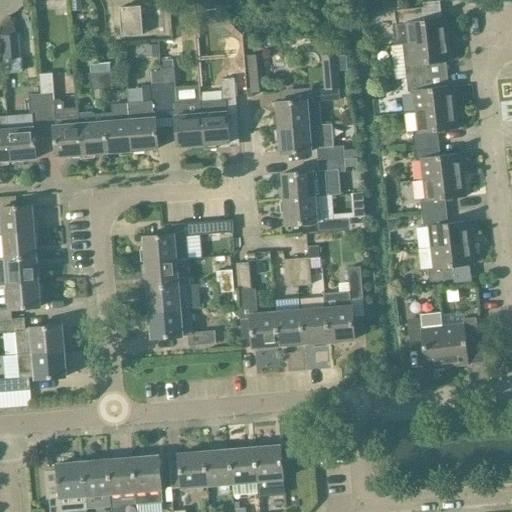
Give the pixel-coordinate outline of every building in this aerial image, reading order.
[(377,1),(367,1),(367,9),(377,9),(377,1)] [(119,8),(122,36),(143,35),(141,6),(119,8)] [(394,25),(393,25),(395,46),(402,45),(445,40),(443,18),(439,18),(422,20),(421,8),(395,11),(396,25),(394,25)] [(1,36),(3,60),(20,58),(18,35),(1,36)] [(402,45),(406,79),(429,76),(428,63),(447,61),(445,40),(402,45)] [(278,129),(332,125),(332,124),(321,125),(319,102),(340,100),(339,90),(340,90),(337,55),(322,56),(324,88),(312,89),(313,100),(276,103),(278,129)] [(110,64),(100,65),(101,74),(102,89),(112,88),(110,64)] [(89,65),(91,90),(102,89),(101,74),(100,65),(89,65)] [(175,113),(178,147),(204,145),(200,102),(176,103),(174,68),(160,69),(161,84),(164,114),(175,113)] [(413,92),(415,112),(453,108),(451,85),(430,87),(429,76),(406,79),(408,92),(413,92)] [(200,102),(204,145),(204,146),(204,150),(217,149),(217,145),(229,144),(227,115),(237,114),(234,79),(221,80),(223,100),(200,102)] [(128,102),(132,151),(157,149),(154,115),(164,114),(161,84),(150,85),(151,101),(128,102)] [(53,128),(56,157),(81,155),(77,107),(64,108),(63,103),(61,100),(54,100),(54,94),(41,95),(43,122),(53,121),(53,128)] [(10,161),(36,159),(33,123),(43,122),(41,95),(29,96),(30,116),(5,118),(7,131),(10,161)] [(104,114),(107,153),(132,151),(128,102),(111,104),(112,113),(104,114)] [(77,107),(81,155),(107,153),(104,114),(93,114),(93,112),(78,113),(78,107),(77,107)] [(413,133),(414,147),(438,144),(437,131),(455,129),(453,108),(415,112),(417,133),(413,133)] [(0,162),(10,161),(7,131),(5,118),(0,118),(0,162)] [(321,126),(278,129),(280,154),(311,152),(311,151),(317,151),(318,162),(345,160),(344,146),(323,148),(321,126)] [(420,159),(422,180),(461,175),(458,153),(439,155),(438,144),(414,147),(416,160),(420,159)] [(319,173),(346,171),(345,160),(318,162),(319,173)] [(281,175),(284,200),(327,197),(325,179),(313,180),(313,173),(281,175)] [(421,201),(422,214),(446,211),(445,198),(463,197),(461,175),(422,180),(424,200),(421,201)] [(327,197),(284,200),(286,226),(316,223),(317,232),(350,230),(349,218),(334,219),(332,197),(327,197)] [(34,232),(32,205),(0,208),(0,234),(2,235),(34,232)] [(428,228),(430,247),(468,243),(466,220),(447,222),(446,211),(422,214),(423,228),(428,228)] [(146,263),(177,261),(188,260),(186,236),(207,235),(206,222),(179,224),(179,225),(172,225),(173,235),(144,237),(146,263)] [(4,259),(36,256),(34,232),(2,235),(4,259)] [(428,270),(429,282),(461,279),(460,266),(470,265),(468,243),(430,247),(418,248),(421,271),(428,270)] [(4,259),(0,259),(0,284),(39,282),(36,256),(4,259)] [(296,259),(298,286),(311,285),(309,257),(296,259)] [(284,260),(286,287),(298,286),(296,259),(284,260)] [(146,263),(147,289),(179,286),(177,261),(146,263)] [(252,319),(254,348),(278,346),(275,312),(257,314),(256,289),(251,290),(249,262),(236,263),(238,294),(240,320),(252,319)] [(349,292),(324,294),(325,308),(326,308),(329,342),(354,340),(352,306),(351,300),(363,299),(360,267),(348,268),(349,292)] [(216,271),(216,283),(233,282),(232,270),(216,271)] [(41,306),(39,282),(0,284),(0,321),(13,320),(12,308),(41,306)] [(216,283),(217,293),(233,292),(233,282),(216,283)] [(179,286),(147,289),(149,313),(190,310),(190,309),(188,285),(179,286)] [(329,342),(326,308),(325,308),(300,310),(303,344),(314,343),(314,347),(328,346),(328,342),(329,342)] [(188,336),(189,346),(216,344),(215,330),(192,332),(190,310),(149,313),(151,339),(188,336)] [(275,312),(278,346),(303,344),(300,310),(275,312)] [(423,348),(425,368),(447,366),(442,325),(441,314),(420,316),(421,324),(407,325),(410,350),(423,348)] [(442,325),(447,366),(469,363),(467,343),(478,341),(475,317),(461,319),(462,323),(442,325)] [(24,319),(13,320),(0,321),(0,332),(16,332),(18,355),(64,351),(61,325),(25,328),(24,319)] [(0,378),(0,391),(30,389),(29,377),(35,377),(35,379),(66,376),(64,351),(18,355),(20,377),(0,378)] [(258,483),(259,497),(273,496),(272,482),(284,481),(282,446),(255,448),(258,483)] [(258,483),(255,448),(230,450),(233,485),(258,483)] [(308,461),(307,449),(297,450),(298,462),(308,461)] [(208,487),(233,485),(230,450),(205,451),(208,487)] [(183,489),(208,487),(205,451),(180,453),(183,489)] [(159,456),(134,457),(138,505),(163,503),(162,490),(159,456)] [(134,457),(108,459),(112,507),(138,505),(134,457)] [(108,459),(83,461),(87,496),(88,509),(112,507),(108,459)] [(49,495),(50,511),(64,511),(88,509),(87,496),(83,461),(58,463),(60,494),(49,495)]
